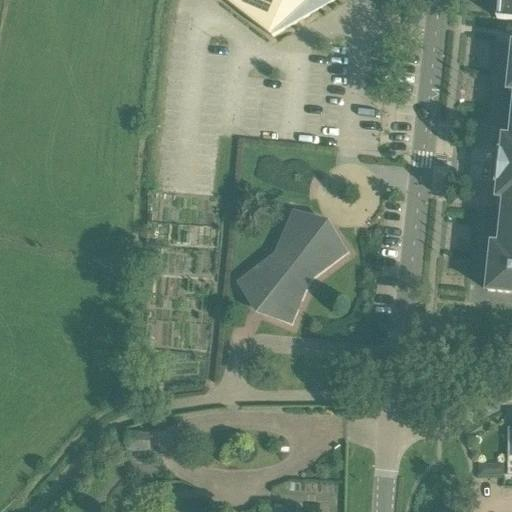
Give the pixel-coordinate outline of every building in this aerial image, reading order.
[(223,0),(272,38),(336,0),(223,0)] [(500,20),(511,21),(511,0),(502,0),(500,18),(500,17),(500,20)] [(511,57),(508,93),(511,93),(511,128),(511,140),(503,139),(502,154),(500,154),(498,170),(496,185),(498,185),(496,200),(504,201),(499,247),(491,246),(486,293),(511,296),(511,57)] [(275,254),(237,282),(256,315),(293,326),(311,282),(349,254),(333,227),(330,222),(293,211),(275,254)] [(150,452),(150,448),(150,435),(128,435),(128,452),(150,452)] [(358,476),(358,457),(349,457),(349,476),(358,476)] [(478,479),(491,479),(491,467),(478,467),(478,479)]
